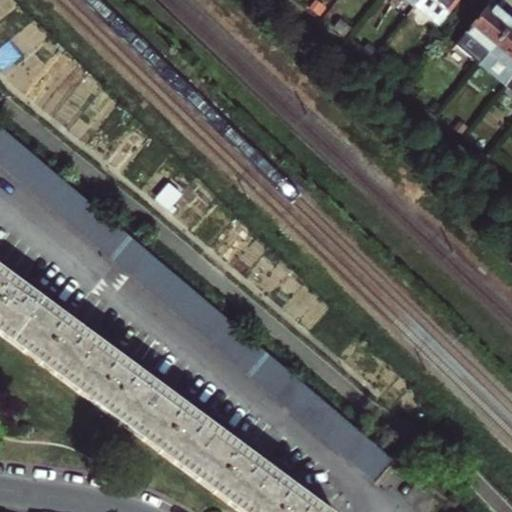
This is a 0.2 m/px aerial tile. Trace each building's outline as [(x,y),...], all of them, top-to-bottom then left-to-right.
[(419,0),(415,5),(439,25),(459,0),(419,0)] [(457,45),(480,64),(511,26),(511,21),(491,4),(457,45)] [(511,26),(480,64),(505,86),(511,77),(511,26)] [(374,485),(394,464),(305,391),(110,226),(0,132),(0,168),(45,208),(291,415),(374,485)] [(0,336),(235,511),(320,511),(314,507),(308,503),(313,496),(308,492),(300,497),(258,465),(253,461),(257,454),(253,451),(245,455),(205,425),(199,420),(203,414),(198,410),(191,414),(142,378),(134,372),(139,366),(134,363),(127,366),(87,336),(80,331),(84,325),(79,322),(72,325),(62,317),(31,294),(24,289),(28,284),(23,280),(17,283),(0,271),(0,336)]
